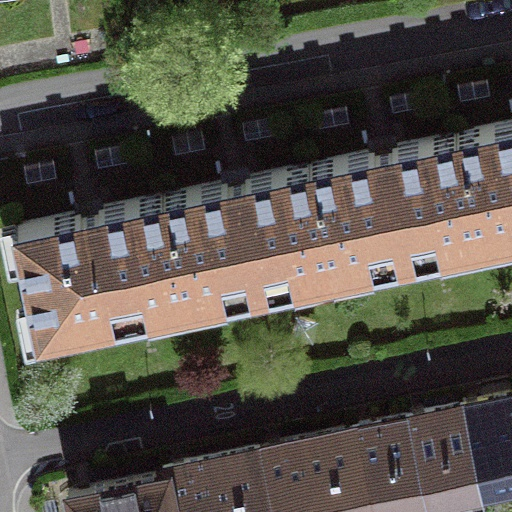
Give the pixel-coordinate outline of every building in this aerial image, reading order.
[(511,118),(457,130),(479,234),(511,227),(511,118)] [(310,161),(332,265),(367,258),(369,267),(445,251),(443,242),(479,234),(457,130),(383,145),(310,161)] [(163,191),(185,296),(220,288),(222,297),(298,281),(296,272),(332,265),(310,161),(236,176),(163,191)] [(149,303),(185,296),(163,191),(88,207),(13,223),(37,336),(151,312),(149,303)] [(511,389),(476,397),(464,399),(482,485),(511,478),(511,389)] [(410,410),(428,496),(482,485),(464,399),(423,408),(410,410)] [(429,511),(426,496),(428,496),(410,410),(369,419),(357,422),(375,507),(376,507),(376,511),(429,511)] [(275,511),(350,511),(375,507),(357,422),(280,438),(261,442),(275,511)] [(275,511),(261,442),(184,458),(165,462),(175,511),(275,511)] [(175,511),(165,462),(163,462),(164,467),(87,483),(68,487),(73,511),(175,511)]
